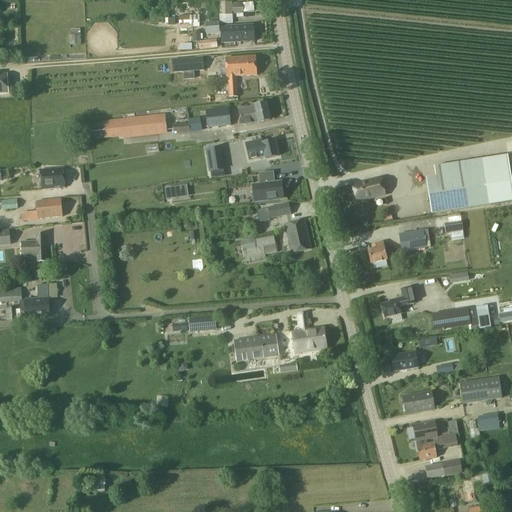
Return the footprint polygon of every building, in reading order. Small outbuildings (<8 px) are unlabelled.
[(244,14),(244,3),(232,3),(233,14),(244,14)] [(221,34),(220,25),(220,22),(205,23),(207,36),(221,34)] [(221,44),(235,43),(235,40),(238,40),(238,37),(240,37),(240,26),(232,27),(231,24),(220,25),(221,34),(221,44)] [(235,40),(235,43),(255,42),(254,25),(240,26),(240,37),(238,37),(238,40),(235,40)] [(70,29),(70,45),(81,44),(80,29),(70,29)] [(217,49),(216,41),(200,42),(200,50),(217,49)] [(257,75),(256,57),(226,59),(228,77),(230,98),(238,97),(237,77),(257,75)] [(184,80),(194,79),(194,72),(204,71),(203,58),(193,58),(172,60),(173,73),(183,73),(184,80)] [(0,92),(8,92),(7,75),(0,75),(0,92)] [(270,120),(266,104),(238,111),(242,127),(270,120)] [(206,111),(208,129),(230,126),(228,109),(206,111)] [(167,134),(165,114),(104,122),(104,123),(106,142),(167,134)] [(190,133),(189,123),(172,125),(174,135),(190,133)] [(263,144),(262,141),(246,144),(250,161),(265,157),(266,159),(278,156),(275,141),(263,144)] [(207,150),(211,172),(222,170),(219,149),(207,150)] [(426,179),(431,215),(511,203),(511,184),(508,157),(496,159),(497,168),(469,173),(468,166),(465,166),(465,163),(434,168),(435,177),(426,179)] [(65,188),(64,169),(40,171),(42,190),(65,188)] [(253,198),(254,199),(255,202),(283,198),(281,183),(274,184),(273,173),(259,174),(261,186),(253,187),(253,189),(252,191),(252,192),(252,194),(252,195),(253,197),(253,198)] [(385,195),(381,178),(352,186),(356,202),(385,195)] [(187,187),(165,189),(166,199),(188,197),(187,187)] [(0,201),(0,209),(2,210),(18,209),(17,200),(0,201)] [(62,217),(60,200),(37,202),(38,212),(22,214),(23,221),(62,217)] [(291,215),(289,204),(268,208),(271,219),(291,215)] [(310,249),(304,222),(286,226),(292,254),(310,249)] [(462,222),(444,225),(446,234),(463,231),(462,222)] [(0,245),(11,244),(10,230),(0,230),(0,245)] [(426,249),(426,244),(424,230),(399,234),(402,253),(426,249)] [(277,253),(275,244),(274,234),(254,238),(240,241),(245,263),(266,259),(265,255),(277,253)] [(46,262),(46,235),(36,235),(37,243),(22,243),(22,257),(37,257),(37,262),(46,262)] [(387,260),(383,243),(376,244),(377,249),(368,251),(371,264),(387,260)] [(450,283),(469,281),(468,272),(449,274),(450,283)] [(50,317),(49,299),(48,285),(37,286),(38,300),(24,301),(25,318),(50,317)] [(392,317),(393,323),(402,321),(400,314),(401,314),(398,305),(404,303),(405,306),(414,304),(410,287),(401,290),(403,298),(389,301),(390,303),(381,305),(384,318),(392,317)] [(0,303),(22,302),(22,288),(0,289),(1,292),(0,292),(0,303)] [(15,308),(6,309),(7,322),(16,321),(15,308)] [(471,326),(468,309),(431,314),(434,332),(471,326)] [(309,330),(306,314),(298,315),(301,332),(292,333),(295,354),(327,350),(324,328),(309,330)] [(190,332),(214,330),(214,323),(189,325),(190,332)] [(237,362),(278,357),(275,336),(234,342),(237,362)] [(436,338),(419,340),(420,348),(437,346),(436,338)] [(418,368),(417,364),(416,352),(392,357),(394,372),(418,368)] [(296,365),(280,367),(281,374),(297,372),(296,365)] [(454,372),(453,366),(437,369),(438,375),(454,372)] [(460,384),(463,405),(502,399),(499,378),(460,384)] [(434,410),(431,392),(403,397),(406,415),(434,410)] [(478,418),(480,432),(500,429),(497,414),(478,418)] [(472,438),(479,437),(476,421),(469,422),(472,438)] [(426,440),(433,439),(437,438),(434,422),(413,426),(416,442),(426,440)] [(455,434),(455,435),(458,435),(456,422),(448,423),(450,435),(455,434)] [(457,447),(455,435),(455,434),(450,435),(437,438),(433,439),(434,443),(427,444),(426,440),(416,442),(419,461),(437,458),(435,451),(457,447)] [(443,464),(425,467),(427,480),(462,473),(459,461),(443,464)] [(107,480),(82,479),(81,493),(106,494),(107,480)]
